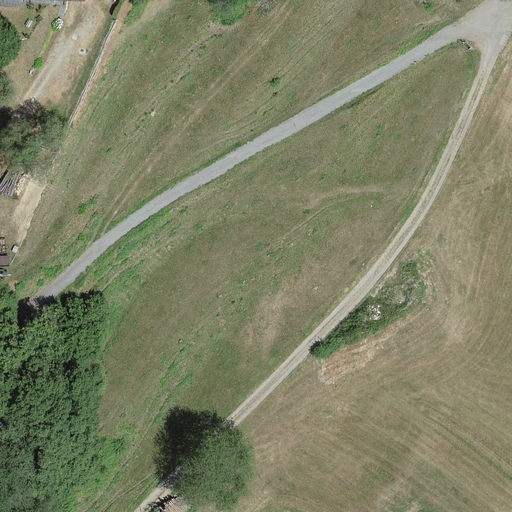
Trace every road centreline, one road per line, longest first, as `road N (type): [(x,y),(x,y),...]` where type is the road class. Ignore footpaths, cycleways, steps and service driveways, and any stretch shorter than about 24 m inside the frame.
road 1 (track): [(140,511),(396,245),(434,185),(511,0)]
road 2 (track): [(0,147),(68,31)]
